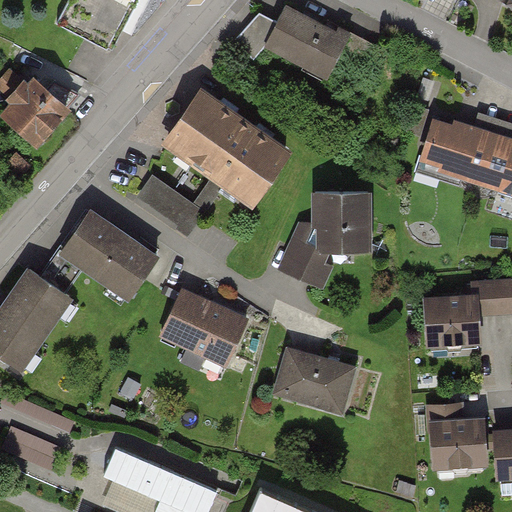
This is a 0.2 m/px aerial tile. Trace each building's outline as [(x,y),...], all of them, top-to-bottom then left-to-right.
[(134,3),(129,0),(69,0),(56,25),(109,50),(134,3)] [(511,0),(502,0),(501,2),(511,8),(511,0)] [(360,41),(284,5),(263,50),(340,87),(347,71),(362,78),(376,49),(360,41)] [(48,90),(35,79),(29,86),(24,82),(11,98),(15,101),(4,113),(38,142),(80,93),(56,81),(48,90)] [(292,152),(202,88),(161,145),(251,209),(292,152)] [(511,138),(434,115),(419,167),(511,194),(511,138)] [(192,232),(221,192),(208,182),(195,199),(156,171),(139,194),(192,232)] [(370,191),(312,193),(313,224),(300,218),(278,269),(321,288),(337,251),(373,250),(370,191)] [(161,255),(89,207),(59,252),(130,300),(161,255)] [(73,298),(30,266),(0,306),(0,353),(20,368),(73,298)] [(479,292),(416,297),(420,350),(481,346),(479,320),(511,317),(511,279),(479,282),(479,292)] [(251,317),(182,285),(160,332),(228,364),(251,317)] [(358,362),(283,343),(270,392),(345,412),(358,362)] [(464,404),(429,407),(433,472),(489,468),(489,452),(494,452),(496,482),(511,481),(511,432),(487,435),(485,418),(465,419),(464,404)] [(5,446),(53,466),(63,441),(14,422),(5,446)] [(315,511),(252,486),(240,511),(315,511)]
